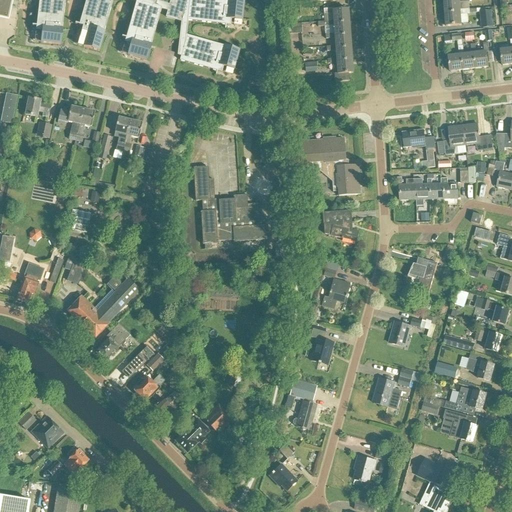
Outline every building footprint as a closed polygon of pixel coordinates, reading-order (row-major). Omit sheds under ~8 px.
[(0,0),(0,16),(9,18),(13,0),(39,0),(39,1),(34,43),(61,46),(61,41),(63,29),(62,29),(65,0),(86,0),(79,26),(80,26),(82,27),(77,46),(99,52),(105,33),(104,32),(109,14),(112,0),(126,0),(136,3),(131,20),(121,55),(147,62),(152,45),(151,45),(161,10),(167,11),(167,12),(165,18),(181,22),(177,56),(181,57),(180,61),(221,73),(223,67),(234,70),(240,50),(223,45),(223,46),(186,36),(188,20),(230,25),(231,20),(242,21),(245,1),(240,0),(0,0)] [(459,0),(460,0),(444,2),(445,14),(461,13),(460,11),(460,3),(469,2),(468,0),(459,0)] [(349,23),(348,10),(333,12),(332,9),(323,10),(324,14),(333,14),(333,22),(333,24),(349,23)] [(461,13),(445,14),(446,27),(462,26),(461,15),(470,15),(470,14),(470,10),(460,11),(461,13)] [(492,12),(480,13),(482,29),(493,28),(492,12)] [(333,22),(324,23),(317,23),(318,27),(333,26),(334,34),(334,37),(350,36),(349,23),(333,24),(333,22)] [(301,24),(291,25),(292,35),(302,34),(301,24)] [(485,32),(487,43),(494,42),(492,31),(485,32)] [(334,37),(334,34),(325,35),(325,39),(334,39),(335,47),(335,49),(351,48),(350,36),(334,37)] [(452,36),(453,42),(457,42),(458,47),(462,46),(461,35),(452,36)] [(511,40),(510,41),(511,50),(501,51),(501,48),(494,49),(496,63),(502,62),(503,66),(511,65),(511,40)] [(484,53),(477,54),(474,54),(476,70),(489,68),(487,53),(489,53),(488,44),(483,44),(484,53)] [(476,70),(474,54),(477,54),(476,45),(471,46),(472,55),(464,56),(462,56),(464,71),(476,70)] [(335,49),(335,47),(326,48),(326,53),(335,52),(336,60),(336,62),(352,61),(351,48),(335,49)] [(463,47),(458,47),(452,48),(453,56),(448,57),(442,58),(443,69),(450,68),(451,73),(464,71),(462,56),(464,56),(463,47)] [(336,62),(336,60),(327,60),(327,65),(336,64),(337,74),(334,75),(334,83),(349,82),(348,74),(353,74),(352,61),(336,62)] [(316,62),(304,63),(305,73),(317,72),(316,62)] [(0,93),(0,94),(6,96),(1,123),(11,125),(17,97),(0,93)] [(40,102),(28,99),(25,116),(37,118),(38,113),(43,114),(43,117),(47,118),(47,115),(48,115),(50,107),(40,104),(40,102)] [(82,111),(70,108),(69,113),(59,111),(56,122),(66,125),(67,123),(71,125),(68,142),(75,143),(82,111)] [(82,111),(75,143),(82,145),(84,136),(82,135),(84,128),(91,129),(94,114),(82,111)] [(130,122),(118,119),(114,134),(121,136),(120,139),(118,139),(115,152),(122,154),(130,122)] [(130,122),(122,154),(129,156),(131,147),(129,146),(131,138),(138,140),(142,125),(130,122)] [(39,124),(38,132),(44,134),(43,136),(49,137),(51,127),(39,124)] [(479,138),(478,125),(463,127),(466,146),(475,145),(478,152),(493,150),(491,136),(479,138)] [(511,126),(511,135),(506,135),(496,134),(499,152),(505,153),(505,149),(511,149),(511,126)] [(449,128),(450,142),(438,143),(439,156),(446,155),(446,156),(455,155),(456,147),(466,146),(463,127),(449,128)] [(426,147),(424,131),(403,134),(404,148),(412,147),(413,149),(426,147)] [(92,142),(98,144),(100,134),(94,132),(92,142)] [(106,161),(111,138),(104,136),(98,159),(106,161)] [(306,141),(299,141),(301,166),(305,166),(305,170),(304,170),(304,175),(317,174),(317,173),(320,172),(332,183),(332,193),(338,192),(338,197),(360,195),(359,187),(361,187),(360,174),(358,174),(358,166),(346,167),(344,140),(336,140),(335,138),(322,139),(322,141),(307,142),(306,141)] [(134,156),(141,158),(143,148),(136,147),(134,156)] [(436,168),(434,151),(426,151),(428,162),(422,163),(423,170),(436,168)] [(496,163),(495,166),(489,165),(487,176),(493,177),(495,171),(498,172),(497,179),(499,179),(497,188),(511,191),(511,175),(503,173),(504,165),(496,163)] [(477,166),(476,174),(485,175),(486,167),(477,166)] [(208,168),(193,169),(195,202),(201,201),(202,212),(200,213),(203,245),(204,245),(205,250),(211,250),(211,245),(217,244),(217,242),(233,241),(233,243),(268,240),(267,226),(262,226),(261,222),(262,222),(261,204),(251,205),(251,208),(247,209),(247,196),(233,197),(234,200),(218,201),(217,200),(214,200),(213,180),(208,180),(208,168)] [(476,184),(475,168),(468,168),(468,169),(461,170),(461,184),(476,184)] [(90,186),(114,190),(114,186),(98,183),(99,180),(92,178),(90,186)] [(414,185),(414,180),(406,180),(406,185),(402,186),(402,178),(397,178),(397,189),(399,189),(400,202),(416,201),(416,185),(414,185)] [(444,201),(458,200),(458,184),(448,184),(447,179),(441,179),(441,184),(443,184),(444,201)] [(418,180),(414,180),(414,185),(416,185),(416,201),(430,201),(429,185),(427,185),(418,185),(418,180)] [(443,184),(441,184),(432,185),(432,180),(427,180),(427,185),(429,185),(430,201),(444,201),(443,184)] [(81,198),(82,191),(73,189),(71,197),(81,198)] [(98,204),(100,194),(92,192),(90,203),(98,204)] [(71,210),(67,230),(86,234),(91,214),(71,210)] [(351,232),(350,213),(323,215),(323,225),(324,225),(325,235),(330,236),(330,237),(355,242),(358,233),(351,232)] [(421,222),(430,222),(429,214),(421,214),(421,222)] [(473,214),(471,223),(480,226),(482,216),(473,214)] [(32,229),(31,238),(41,239),(42,230),(32,229)] [(511,262),(511,245),(509,245),(511,238),(500,235),(497,246),(504,248),(500,259),(509,262),(511,262)] [(0,260),(7,262),(8,254),(0,252),(0,260)] [(85,266),(87,260),(69,254),(64,270),(70,272),(67,282),(78,286),(85,266)] [(49,282),(55,284),(63,261),(58,259),(49,282)] [(437,264),(418,259),(417,265),(414,265),(408,278),(409,278),(409,277),(416,280),(417,278),(421,279),(417,291),(429,294),(437,264)] [(323,277),(334,280),(338,265),(327,262),(323,277)] [(26,276),(25,279),(24,278),(16,301),(27,305),(31,295),(34,296),(39,284),(38,283),(38,281),(39,281),(43,270),(29,265),(25,276),(26,276)] [(508,277),(498,274),(497,274),(499,268),(488,265),(487,272),(486,277),(496,280),(496,281),(504,284),(502,294),(511,296),(511,280),(507,279),(508,277)] [(470,270),(468,277),(478,279),(480,273),(470,270)] [(8,272),(5,279),(14,282),(16,275),(8,272)] [(81,297),(67,312),(95,339),(109,324),(108,323),(139,292),(127,281),(122,286),(114,278),(106,286),(115,294),(97,312),(81,297)] [(344,304),(349,286),(333,281),(328,299),(325,298),(322,306),(334,310),(336,302),(344,304)] [(461,289),(457,304),(466,306),(470,292),(461,289)] [(499,306),(491,304),(490,303),(491,302),(484,300),(482,310),(488,312),(488,311),(496,313),(493,323),(506,326),(510,312),(498,308),(499,306)] [(432,325),(434,319),(414,313),(411,326),(420,329),(420,328),(426,330),(428,324),(432,325)] [(410,327),(395,323),(390,344),(405,348),(410,327)] [(503,337),(490,334),(487,333),(488,329),(485,328),(479,326),(478,331),(477,331),(474,341),(481,343),(482,340),(488,342),(486,350),(498,354),(503,337)] [(333,344),(323,341),(325,333),(324,333),(325,330),(313,327),(310,338),(317,340),(311,362),(327,366),(333,344)] [(108,339),(96,351),(97,353),(96,354),(101,358),(102,357),(106,361),(119,347),(119,346),(124,341),(120,336),(113,344),(108,339)] [(446,336),(444,345),(473,353),(475,345),(446,336)] [(146,347),(129,364),(137,372),(154,355),(146,347)] [(149,369),(160,357),(157,355),(146,366),(149,369)] [(160,357),(149,369),(152,372),(164,361),(160,357)] [(490,382),(495,366),(469,359),(466,371),(472,373),(471,373),(479,375),(478,379),(490,382)] [(438,363),(435,374),(455,379),(458,369),(438,363)] [(234,368),(232,374),(240,377),(242,370),(234,368)] [(398,386),(409,389),(412,380),(418,382),(420,375),(414,373),(402,370),(398,386)] [(146,379),(133,391),(143,401),(156,389),(157,390),(165,383),(159,377),(151,384),(146,379)] [(397,384),(380,380),(373,404),(397,410),(402,392),(395,390),(397,384)] [(316,406),(305,403),(309,390),(292,386),(289,396),(302,399),(301,402),(302,402),(297,421),(295,420),(293,421),(292,423),(292,425),(293,426),(295,427),(295,428),(308,432),(312,418),(313,419),(316,406)] [(475,393),(469,391),(461,389),(458,399),(466,401),(467,399),(473,400),(470,408),(482,411),(487,395),(475,392),(475,393)] [(158,403),(150,411),(159,419),(170,408),(169,406),(178,397),(173,393),(170,396),(164,402),(162,399),(161,401),(160,400),(157,403),(158,403)] [(426,394),(423,402),(423,403),(421,412),(437,416),(439,407),(433,405),(436,396),(426,394)] [(291,409),(294,397),(288,396),(285,407),(291,409)] [(447,402),(445,409),(455,412),(457,405),(447,402)] [(204,420),(218,435),(233,420),(219,405),(204,420)] [(165,420),(169,425),(171,424),(174,427),(180,420),(177,417),(179,415),(175,410),(165,420)] [(478,419),(456,413),(446,411),(443,419),(455,423),(451,437),(461,440),(473,444),(478,427),(476,427),(478,419)] [(18,424),(26,431),(36,421),(28,413),(18,424)] [(64,434),(47,417),(30,433),(48,450),(64,434)] [(197,419),(175,442),(187,454),(199,442),(201,445),(206,440),(203,438),(210,432),(197,419)] [(279,452),(287,460),(293,455),(285,446),(279,452)] [(375,459),(390,463),(393,454),(387,453),(388,450),(383,449),(382,451),(378,450),(375,459)] [(74,476),(88,461),(81,454),(82,453),(79,450),(67,461),(68,461),(64,465),(74,476)] [(377,462),(358,457),(356,465),(358,466),(354,480),(369,484),(372,471),(374,472),(377,462)] [(447,511),(452,504),(446,501),(450,491),(434,484),(442,468),(426,461),(418,477),(430,483),(419,506),(432,511),(447,511)] [(47,471),(48,473),(47,474),(50,477),(51,476),(52,476),(62,467),(57,462),(47,471)] [(388,476),(391,467),(381,465),(379,473),(388,476)] [(286,493),(297,482),(281,466),(269,477),(277,486),(279,485),(286,493)] [(30,491),(42,492),(43,486),(31,484),(30,491)] [(58,489),(53,511),(78,511),(81,492),(58,489)] [(0,496),(0,511),(28,511),(30,501),(0,496)] [(360,511),(374,511),(377,504),(357,499),(354,510),(360,511)]
